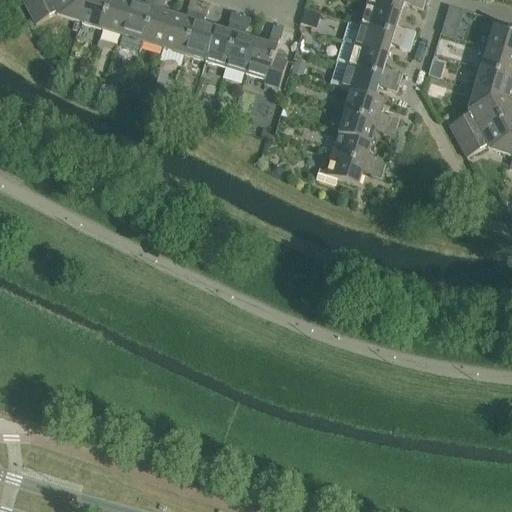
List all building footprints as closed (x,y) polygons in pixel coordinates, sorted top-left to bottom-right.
[(21,0),(28,12),(49,0),(21,0)] [(49,0),(28,12),(36,28),(61,15),(82,21),(83,21),(89,0),(49,0)] [(89,0),(83,21),(82,21),(80,27),(102,34),(111,0),(89,0)] [(111,0),(102,34),(122,40),(132,7),(120,3),(121,0),(111,0)] [(144,11),(132,7),(122,40),(143,46),(156,0),(146,0),(146,2),(147,2),(144,11)] [(167,0),(156,0),(143,46),(164,53),(174,19),(161,16),(164,7),(165,8),(167,0)] [(426,4),(412,0),(369,0),(367,9),(400,19),(404,7),(412,9),(412,11),(423,14),(426,4)] [(186,23),(174,19),(164,53),(184,59),(200,7),(190,4),(187,14),(188,15),(186,23)] [(210,10),(200,7),(184,59),(205,65),(215,32),(203,28),(205,20),(207,20),(210,10)] [(400,19),(367,9),(361,29),(413,46),(416,36),(405,33),(405,34),(396,31),(400,19)] [(306,15),(303,23),(315,26),(317,19),(306,15)] [(227,36),(215,32),(205,65),(225,71),(241,19),(232,16),(229,27),(230,27),(227,36)] [(251,22),(241,19),(225,71),(246,78),(256,45),(244,41),(247,33),(248,33),(251,22)] [(413,46),(361,29),(350,26),(343,47),(354,50),(388,60),(391,48),(400,51),(399,52),(410,55),(413,46)] [(445,28),(442,37),(456,41),(458,32),(445,28)] [(268,48),(256,45),(246,78),(266,84),(265,88),(279,92),(288,65),(275,61),(278,51),(277,51),(280,43),(281,43),(284,32),(274,29),(268,48)] [(511,35),(494,30),(488,51),(511,58),(511,35)] [(388,60),(354,50),(348,71),(400,87),(403,77),(393,74),(392,75),(384,72),(388,60)] [(511,58),(488,51),(481,72),(511,81),(511,58)] [(434,65),(430,79),(440,82),(444,68),(434,65)] [(295,68),(293,76),(301,79),(302,79),(304,71),(303,71),(295,68)] [(400,87),(348,71),(342,92),(351,95),(375,102),(379,89),(387,92),(387,93),(397,96),(400,87)] [(511,81),(481,72),(475,94),(481,95),(508,103),(511,91),(511,90),(511,81)] [(351,95),(345,116),(397,132),(400,122),(389,119),(389,120),(380,118),(384,105),(375,102),(351,95)] [(511,109),(508,103),(481,95),(474,116),(449,129),(458,146),(511,116),(511,109)] [(397,132),(345,116),(338,137),(371,147),(375,135),(384,137),(383,138),(394,142),(397,132)] [(511,116),(458,146),(467,162),(492,148),(511,154),(511,116)] [(371,147),(338,137),(332,157),(384,173),(387,164),(377,161),(376,162),(368,159),(371,147)] [(384,173),(332,157),(327,175),(320,173),(317,183),(336,189),(338,183),(358,189),(363,176),(371,179),(371,180),(381,183),(384,173)]
